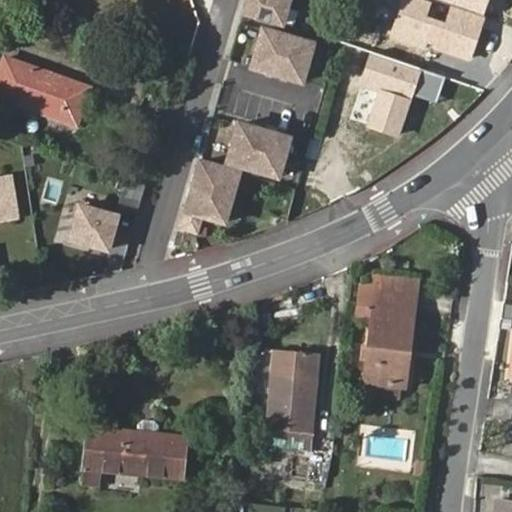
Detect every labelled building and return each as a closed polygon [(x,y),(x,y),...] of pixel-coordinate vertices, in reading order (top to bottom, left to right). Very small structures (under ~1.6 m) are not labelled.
[(247,0),(245,9),(283,20),(289,0),(247,0)] [(366,18),(353,59),(406,76),(418,36),(376,22),(380,10),(397,16),(401,0),(352,0),(349,12),(366,18)] [(511,0),(455,0),(511,19),(511,0)] [(304,79),(315,40),(265,26),(254,64),(304,79)] [(7,56),(0,75),(0,95),(76,123),(89,86),(7,56)] [(280,173),(292,136),(242,120),(230,158),(280,173)] [(229,220),(244,170),(205,159),(191,208),(229,220)] [(0,178),(0,219),(17,216),(10,177),(0,178)] [(69,235),(106,246),(116,212),(78,201),(69,235)] [(362,384),(379,386),(400,388),(405,356),(411,356),(417,294),(365,286),(363,306),(370,308),(362,384)] [(266,446),(308,450),(318,354),(276,351),(266,446)] [(377,398),(379,386),(362,384),(361,396),(377,398)] [(90,428),(86,466),(180,477),(184,438),(90,428)] [(511,511),(511,498),(494,496),(491,511),(511,511)]
